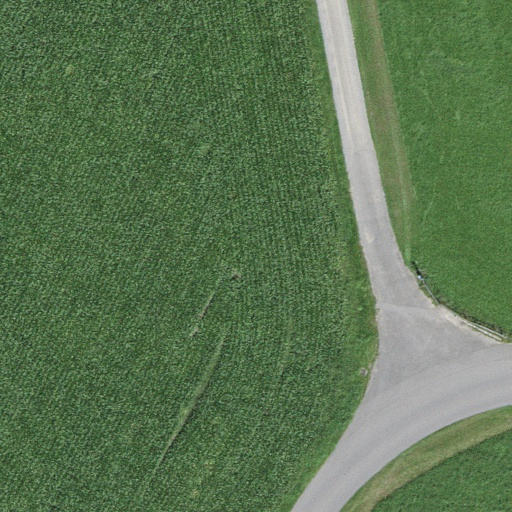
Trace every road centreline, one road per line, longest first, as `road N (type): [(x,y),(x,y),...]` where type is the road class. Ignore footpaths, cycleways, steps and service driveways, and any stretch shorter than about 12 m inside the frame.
road 1 (track): [(433,406),(385,267),(333,0)]
road 2 (unclassified): [(511,382),(433,406),(342,476),(316,511)]
